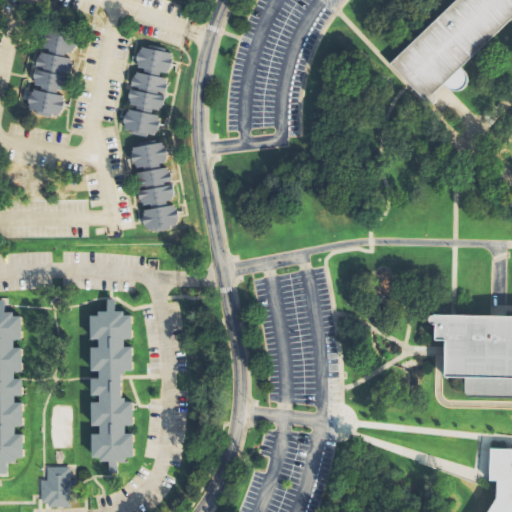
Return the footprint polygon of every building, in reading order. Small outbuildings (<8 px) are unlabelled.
[(455,0),(511,0),(511,17),(462,67),(468,73),(468,79),(466,86),(463,87),(457,90),(450,89),(444,83),(434,93),(435,96),(436,98),(434,101),(431,102),(425,99),(390,63),(455,0)] [(75,33),(74,38),(77,39),(75,49),(73,49),(72,55),(65,54),(64,56),(70,58),(69,64),(71,64),(69,73),(62,72),(61,75),(69,76),(67,84),(64,84),(63,90),(57,89),(55,94),(61,95),(60,101),(62,102),(61,109),(58,108),(57,114),(50,112),(50,115),(36,113),(36,109),(30,108),(31,102),(29,102),(30,96),(32,97),(34,90),(39,91),(40,85),(34,84),(35,78),(33,78),(34,70),(42,72),(43,66),(36,65),(38,58),(39,58),(41,53),(46,54),(47,49),(41,47),(42,41),(40,41),(42,33),(44,33),(45,27),(52,28),(52,25),(69,29),(68,31),(75,33)] [(170,52),(169,58),(172,58),(170,69),(168,68),(167,75),(160,73),(159,76),(165,77),(164,83),(166,84),(164,93),(157,91),(156,95),(163,96),(162,104),(159,104),(158,110),(151,108),(150,114),(156,115),(154,121),(157,122),(156,128),(153,128),(152,134),(145,132),(144,135),(130,132),(131,129),(124,127),(125,122),(123,122),(125,116),(127,116),(128,109),(134,110),(135,104),(129,103),(130,98),(127,97),(129,90),(137,91),(138,86),(131,85),(132,78),(134,78),(135,72),(141,73),(142,68),(135,67),(137,61),(135,60),(136,52),(139,53),(140,46),(146,48),(147,45),(164,48),(163,51),(170,52)] [(162,142),(163,147),(166,147),(168,157),(166,158),(167,164),(160,165),(161,168),(166,167),(168,173),(170,173),(171,182),(164,183),(165,186),(172,185),(173,193),(171,194),(172,200),(165,201),(166,206),(172,205),(173,211),(175,211),(177,218),(174,218),(175,224),(168,225),(168,228),(154,231),(154,227),(147,228),(146,223),(144,223),(143,218),(145,217),(144,210),(150,209),(149,203),(142,204),(141,199),(139,199),(138,191),(145,190),(145,185),(138,186),(137,179),(138,179),(137,173),(143,172),(142,167),(135,168),(134,162),(132,162),(131,154),(133,154),(132,147),(138,146),(138,143),(155,140),(155,143),(162,142)] [(98,313),(90,314),(91,337),(99,337),(99,345),(90,346),(91,369),(98,369),(99,377),(91,377),(91,393),(99,393),(99,400),(91,400),(91,425),(100,424),(100,432),(91,432),(92,457),(100,457),(100,460),(109,460),(109,473),(118,472),(118,461),(127,460),(126,456),(134,456),(134,432),(126,433),(126,424),(133,424),(133,400),(125,400),(125,396),(121,396),(121,373),(125,373),(124,369),(132,369),(131,345),(125,345),(124,337),(133,337),(132,312),(124,313),(124,309),(116,309),(115,297),(107,297),(107,309),(98,309),(98,313)] [(0,473),(7,473),(7,461),(16,461),(15,457),(23,457),(23,433),(15,433),(15,425),(22,424),(22,400),(14,401),(14,394),(22,394),(22,376),(14,377),(13,370),(21,369),(20,346),(14,346),(13,338),(22,338),(21,313),(13,313),(13,310),(5,310),(4,298),(0,298),(0,473)] [(511,312),(451,311),(437,311),(432,311),(430,313),(429,317),(431,320),(433,321),(436,321),(436,337),(446,338),(445,351),(445,375),(465,375),(464,389),(467,395),(473,396),(511,396),(511,312)] [(511,511),(511,447),(493,447),(492,479),(499,480),(499,497),(489,511),(511,511)] [(48,479),(48,467),(70,466),(70,479),(77,479),(77,501),(71,501),(72,506),(48,506),(47,502),(43,502),(42,479),(48,479)]
